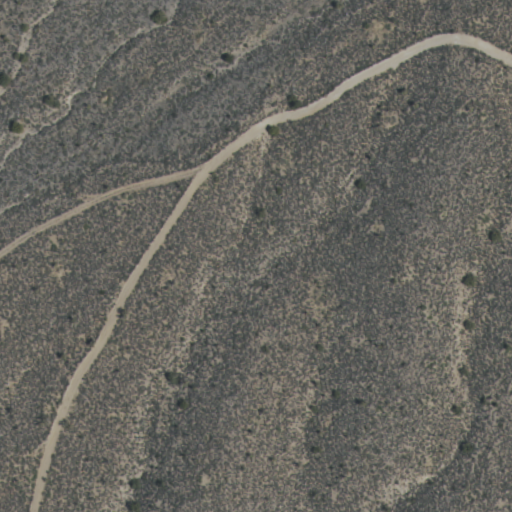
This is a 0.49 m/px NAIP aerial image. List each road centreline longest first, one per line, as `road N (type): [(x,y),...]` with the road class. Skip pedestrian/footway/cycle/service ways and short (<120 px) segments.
road 1 (track): [(29,511),(37,446),(196,173),(444,33),(511,62)]
road 2 (track): [(0,251),(91,202),(196,173)]
